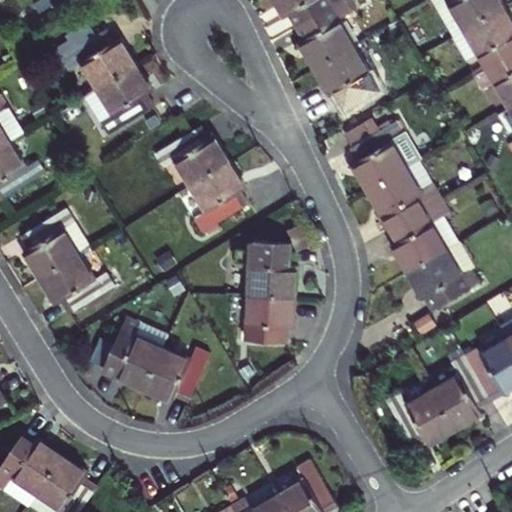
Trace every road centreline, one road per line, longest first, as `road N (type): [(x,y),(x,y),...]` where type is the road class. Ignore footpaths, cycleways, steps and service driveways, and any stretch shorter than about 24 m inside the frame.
road 1 (residential): [(312,379),(210,439),(168,446),(125,439),(69,401),(0,293)]
road 2 (residential): [(312,379),(342,324),(348,264),(290,135)]
road 3 (residential): [(290,135),(230,13),(210,4),(187,10),(180,30),(193,55)]
road 4 (residential): [(399,511),(312,379)]
road 5 (residential): [(193,55),(290,135)]
